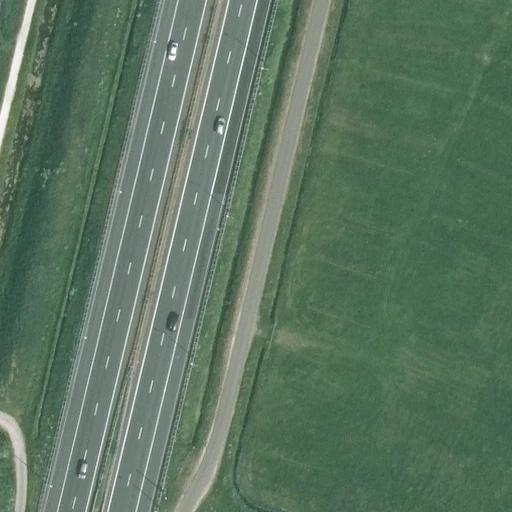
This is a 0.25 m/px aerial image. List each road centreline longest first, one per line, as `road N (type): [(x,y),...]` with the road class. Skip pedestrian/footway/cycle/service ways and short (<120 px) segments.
road 1 (unclassified): [(182,511),(221,435),(322,0)]
road 2 (motorway): [(179,0),(57,511)]
road 3 (motorway): [(128,511),(249,0)]
